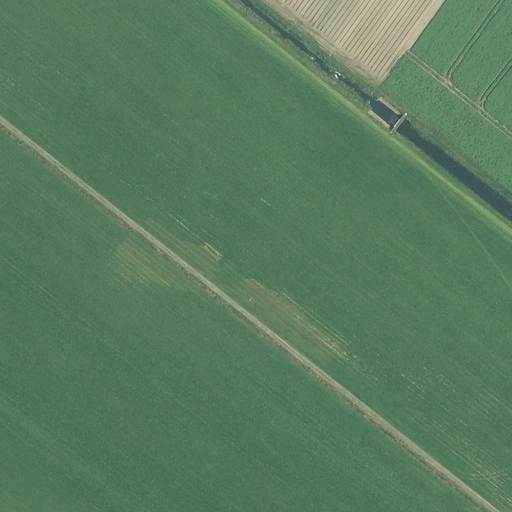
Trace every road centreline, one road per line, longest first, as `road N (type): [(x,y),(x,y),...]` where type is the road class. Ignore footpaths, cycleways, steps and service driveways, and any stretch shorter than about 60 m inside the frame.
road 1 (track): [(493,511),(0,120)]
road 2 (track): [(223,0),(511,230)]
